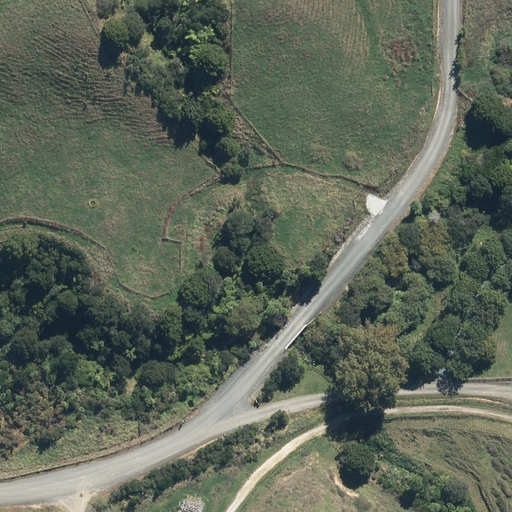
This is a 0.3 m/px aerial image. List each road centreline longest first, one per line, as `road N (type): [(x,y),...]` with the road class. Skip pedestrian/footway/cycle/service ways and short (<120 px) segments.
road 1 (unclassified): [(443,0),(447,94),(439,135),(299,320),(202,423)]
road 2 (track): [(231,511),(278,454),(349,417),(393,410),(511,419)]
road 3 (unclassified): [(0,494),(129,462),(202,423)]
